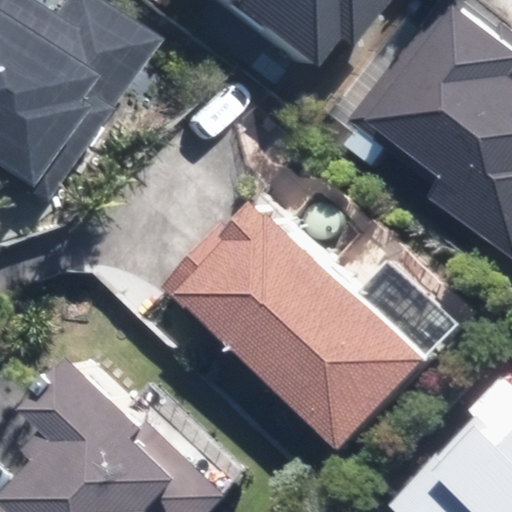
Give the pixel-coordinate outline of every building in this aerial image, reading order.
[(0,0),(0,158),(50,192),(160,26),(121,0),(55,0),(51,6),(41,0),(0,0)] [(240,0),(314,56),(339,24),(353,35),(380,0),(240,0)] [(478,0),(468,0),(372,109),(511,232),(511,1),(510,0),(494,0),(487,8),(478,0)] [(236,258),(218,241),(175,284),(245,353),(258,340),(363,446),(463,346),(454,337),(478,313),(417,251),(392,276),(306,189),(236,258)] [(229,511),(263,477),(115,339),(62,396),(83,415),(57,442),(67,452),(34,487),(61,511),(229,511)] [(511,511),(511,388),(411,498),(425,511),(511,511)]
